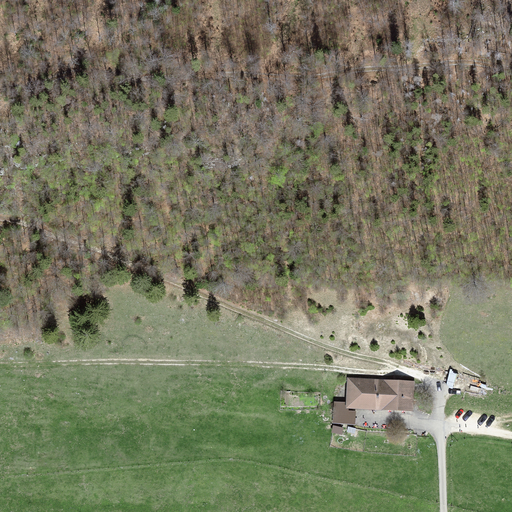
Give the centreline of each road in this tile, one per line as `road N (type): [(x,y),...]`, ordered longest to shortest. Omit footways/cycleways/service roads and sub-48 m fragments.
road 1 (track): [(511,73),(444,62),(320,75),(0,84)]
road 2 (track): [(0,222),(37,229),(403,369)]
road 3 (track): [(0,364),(403,369)]
